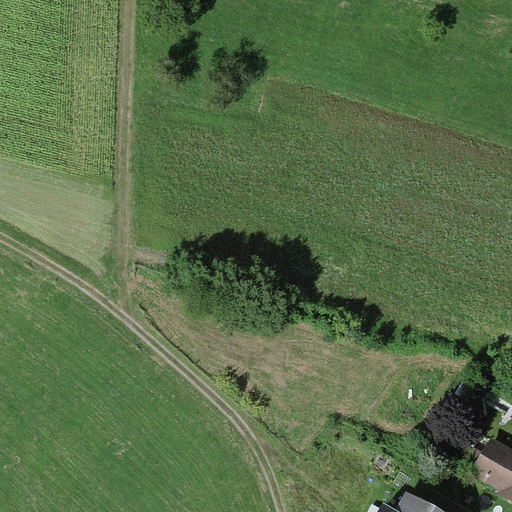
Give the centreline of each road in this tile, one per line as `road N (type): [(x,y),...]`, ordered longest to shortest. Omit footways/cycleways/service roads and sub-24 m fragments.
road 1 (track): [(0,236),(101,295),(241,421),(270,473),(280,511)]
road 2 (track): [(126,0),(119,312)]
